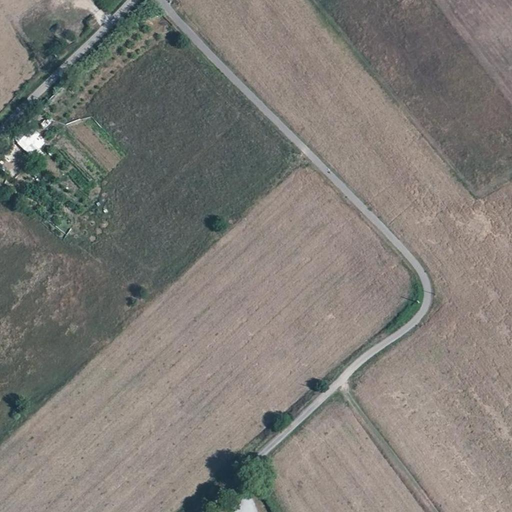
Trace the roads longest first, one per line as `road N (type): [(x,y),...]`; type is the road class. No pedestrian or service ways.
road 1 (track): [(159,0),(426,284),(424,305),(202,511)]
road 2 (unclassified): [(132,0),(0,133)]
